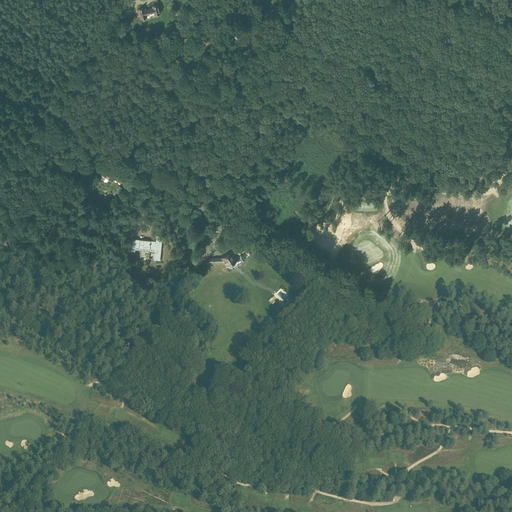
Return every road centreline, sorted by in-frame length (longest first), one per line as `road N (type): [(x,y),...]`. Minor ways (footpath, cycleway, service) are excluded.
road 1 (track): [(250,487),(263,460),(210,431),(227,409),(250,401),(332,446),(423,424),(439,432),(438,452)]
road 2 (track): [(229,485),(213,469),(169,471),(68,442),(17,511)]
road 3 (track): [(0,311),(210,431)]
